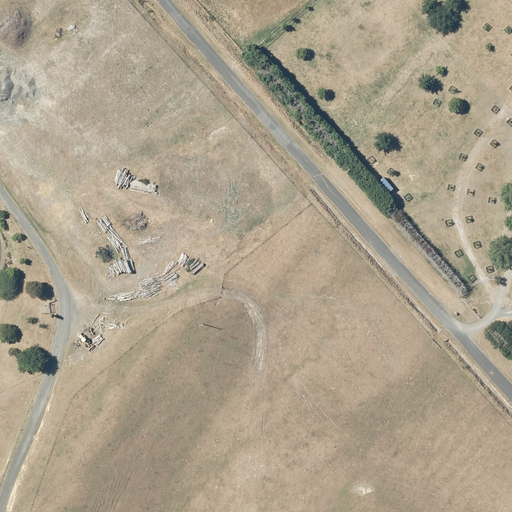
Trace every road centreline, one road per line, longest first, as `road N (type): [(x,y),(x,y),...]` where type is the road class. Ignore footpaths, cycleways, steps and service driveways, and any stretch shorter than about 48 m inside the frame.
road 1 (unclassified): [(511,392),(164,0)]
road 2 (track): [(500,300),(465,241),(461,183),(511,106)]
